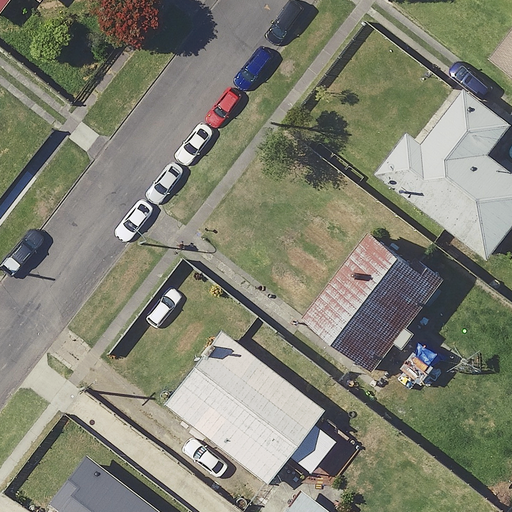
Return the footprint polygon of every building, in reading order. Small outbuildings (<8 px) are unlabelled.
[(511,12),(481,51),(511,75),(511,12)] [(502,120),(454,83),(412,138),(397,128),(367,168),(480,254),(511,212),(511,173),(480,150),(502,120)] [(431,281),(379,241),(353,276),(335,262),(296,313),(366,366),(431,281)] [(308,406),(209,330),(155,400),(254,476),(308,406)] [(322,511),(286,483),(263,511),(322,511)]
